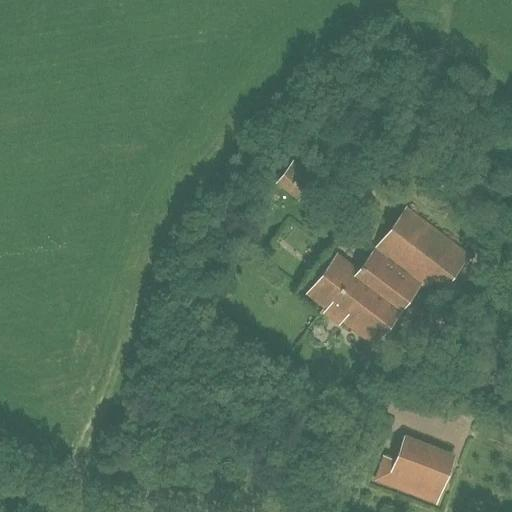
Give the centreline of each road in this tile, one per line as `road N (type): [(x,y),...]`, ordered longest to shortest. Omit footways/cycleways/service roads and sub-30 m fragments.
road 1 (track): [(86,479),(156,235),(193,178),(278,81),(314,49),(377,21)]
road 2 (unclassified): [(217,511),(86,479),(0,438)]
